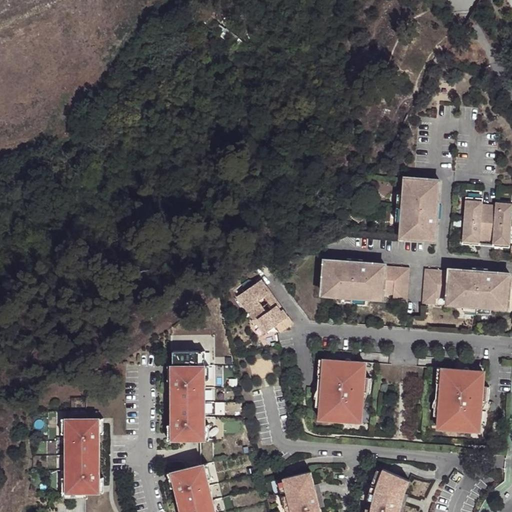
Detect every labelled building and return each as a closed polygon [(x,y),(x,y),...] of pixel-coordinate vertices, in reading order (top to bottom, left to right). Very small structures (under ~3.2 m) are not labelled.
[(441,180),(411,177),(409,191),(404,190),(403,192),(401,219),(401,221),(407,221),(405,237),(435,240),(441,180)] [(484,198),(467,197),(462,243),(480,245),(480,239),(493,240),(492,246),(509,247),(511,214),(511,203),(496,202),(496,205),(483,204),(484,198)] [(326,257),(323,288),(338,289),(337,295),(338,294),(366,297),(367,297),(368,292),(383,293),(383,292),(394,293),(393,299),(407,301),(410,266),(385,264),(385,263),(326,257)] [(450,269),(448,299),(461,300),(461,306),(463,306),(490,308),(491,308),(492,303),(508,304),(509,286),(510,276),(510,274),(450,269)] [(262,281),(241,297),(250,310),(247,312),(251,318),(256,324),(259,322),(268,334),(277,328),(282,335),(294,326),(284,311),(282,313),(278,307),(268,315),(259,303),(269,296),(265,290),(267,289),(262,281)] [(271,294),(267,289),(265,290),(269,296),(259,303),(268,315),(278,307),(282,313),(284,311),(280,306),(275,300),(271,294)] [(241,297),(238,300),(247,312),(250,310),(241,297)] [(259,322),(256,324),(265,336),(268,334),(259,322)] [(206,352),(174,352),(174,366),(173,366),(173,381),(173,389),(175,389),(175,418),(173,417),(173,425),(173,440),(206,440),(206,425),(206,417),(201,417),(201,389),(206,388),(206,381),(206,366),(206,352)] [(329,361),(319,360),(318,375),(319,375),(318,390),(316,390),(315,399),(316,399),(316,408),(320,408),(319,420),(324,421),(326,400),(322,400),(323,390),(323,383),(324,383),(324,376),(328,376),(329,361)] [(365,363),(329,361),(328,376),(324,376),(324,383),(323,383),(323,390),(322,400),(326,400),(324,421),(360,423),(362,394),(364,394),(365,378),(364,378),(365,363)] [(447,370),(438,369),(436,384),(437,384),(436,409),(434,408),(434,417),(438,417),(437,429),(442,430),(444,409),(441,409),(442,385),(446,385),(447,370)] [(486,403),(481,402),(482,387),(483,372),(447,370),(446,385),(442,385),(441,409),(444,409),(442,430),(478,432),(480,410),(483,410),(483,409),(484,408),(484,407),(485,406),(485,405),(486,404),(486,403)] [(489,388),(482,387),(481,402),(486,403),(488,403),(489,388)] [(97,416),(64,414),(63,429),(63,437),(68,437),(67,466),(62,466),(61,473),(61,488),(68,489),(94,490),(95,475),(95,467),(93,467),(94,438),(96,438),(97,431),(97,416)] [(205,465),(172,472),(176,487),(178,494),(180,494),(183,511),(210,511),(205,488),(210,487),(208,479),(205,465)] [(334,511),(332,502),(325,481),(320,467),(293,477),(304,511),(334,511)] [(401,511),(402,505),(405,496),(405,494),(408,487),(411,481),(384,470),(381,477),(377,488),(374,499),(372,510),(371,511),(401,511)] [(61,488),(61,473),(57,473),(57,493),(68,494),(68,489),(61,488)] [(329,480),(325,481),(332,502),(336,501),(329,480)] [(215,511),(210,487),(205,488),(210,511),(215,511)]
